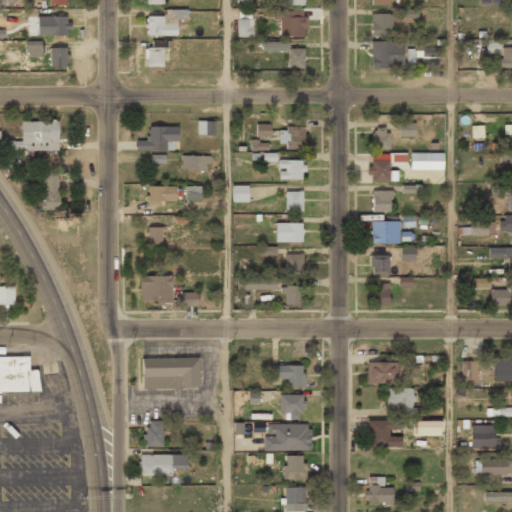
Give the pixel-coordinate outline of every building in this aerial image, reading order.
[(400,22),(422,21),(422,9),(400,9),(400,22)] [(145,16),(145,37),(177,37),(177,20),(186,20),(186,10),(162,10),(162,16),(145,16)] [(273,21),(279,21),(279,37),(306,37),(306,11),(273,11),(273,21)] [(370,36),(391,36),(391,14),(370,14),(370,36)] [(37,17),(37,37),(68,37),(68,17),(37,17)] [(252,39),(252,20),(237,20),(237,39),(252,39)] [(41,41),(25,41),(26,57),(41,56),(41,41)] [(163,42),(155,42),(155,48),(145,48),(145,68),(163,68),(163,42)] [(402,68),(402,42),(370,42),(370,68),(402,68)] [(287,49),(288,43),(262,43),(262,52),(287,52),(287,68),(304,68),(304,49),(287,49)] [(67,68),(67,48),(49,48),(49,68),(67,68)] [(511,68),(511,48),(500,48),(500,68),(511,68)] [(414,64),(438,64),(438,49),(414,49),(414,64)] [(406,67),(413,67),(414,53),(406,53),(406,67)] [(511,148),(511,117),(511,118),(511,124),(503,125),(503,134),(511,134),(511,149),(511,148)] [(58,122),(21,121),(20,141),(7,141),(7,151),(58,151),(58,122)] [(218,134),(218,121),(197,121),(197,134),(218,134)] [(255,137),(270,137),(270,123),(255,123),(255,137)] [(399,123),(399,137),(414,137),(414,123),(399,123)] [(177,150),(177,126),(147,126),(147,140),(136,140),(136,150),(177,150)] [(483,126),(471,126),(471,137),(483,137),(483,126)] [(304,127),(279,127),(279,149),(304,149),(304,127)] [(389,150),(389,129),(372,129),(372,150),(389,150)] [(268,150),(268,141),(249,141),(250,150),(268,150)] [(442,169),(442,152),(410,153),(410,170),(442,169)] [(511,153),(500,153),(500,164),(511,164),(511,173),(511,179),(511,153)] [(165,155),(150,155),(150,163),(165,164),(165,155)] [(180,170),(209,170),(209,155),(180,155),(180,170)] [(369,155),(369,182),(389,182),(389,155),(369,155)] [(277,160),(277,179),(304,179),(304,160),(277,160)] [(40,173),(40,210),(58,210),(58,173),(40,173)] [(248,202),(248,185),(232,185),(232,202),(248,202)] [(491,194),(505,194),(505,185),(491,185),(491,194)] [(175,202),(175,186),(147,187),(147,202),(175,202)] [(201,200),(201,186),(183,186),(183,200),(201,200)] [(372,191),(372,212),(391,212),(391,191),(372,191)] [(303,192),(284,192),(284,212),(303,212),(303,192)] [(511,243),(511,215),(499,215),(499,233),(510,233),(510,243),(511,243)] [(397,244),(397,222),(370,222),(370,244),(397,244)] [(302,242),(302,223),(274,223),(274,242),(302,242)] [(493,236),(493,223),(468,223),(468,236),(493,236)] [(147,244),(161,244),(161,227),(147,227),(147,244)] [(275,247),(260,246),(259,255),(275,255),(275,247)] [(415,247),(399,247),(400,261),(415,260),(415,247)] [(507,259),(507,274),(511,274),(511,248),(488,248),(488,259),(507,259)] [(284,254),(284,273),(302,273),(302,254),(284,254)] [(389,255),(369,255),(369,275),(389,275),(389,255)] [(139,276),(139,302),(171,302),(171,276),(139,276)] [(237,290),(276,289),(276,278),(236,278),(237,290)] [(489,287),(489,278),(474,278),(474,288),(489,287)] [(389,306),(389,283),(373,283),(373,306),(389,306)] [(283,286),(283,304),(301,304),(301,286),(283,286)] [(0,306),(13,306),(13,287),(0,287),(0,306)] [(511,288),(488,288),(488,306),(511,306),(511,288)] [(196,294),(182,294),(182,306),(196,306),(196,294)] [(28,357),(0,357),(0,391),(38,391),(38,370),(29,370),(28,357)] [(141,357),(141,389),(199,389),(199,357),(141,357)] [(511,382),(511,359),(493,359),(493,382),(511,382)] [(396,362),(366,362),(366,384),(396,384),(396,362)] [(460,362),(460,380),(476,380),(476,362),(460,362)] [(302,387),(302,365),(273,365),(273,377),(284,377),(284,387),(302,387)] [(412,411),(412,389),(386,389),(386,411),(412,411)] [(279,394),(278,417),(302,418),(303,395),(279,394)] [(511,416),(510,408),(486,408),(486,416),(511,416)] [(400,437),(394,437),(394,421),(368,421),(368,448),(400,448),(400,437)] [(162,422),(144,422),(144,448),(162,448),(162,422)] [(263,451),(310,451),(310,424),(263,424),(263,451)] [(495,448),(495,425),(469,425),(469,448),(495,448)] [(138,456),(138,477),(172,477),(172,468),(186,468),(186,456),(138,456)] [(304,480),(304,456),(283,456),(283,480),(304,480)] [(477,476),(510,476),(510,460),(477,460),(477,476)] [(405,491),(418,491),(418,482),(404,482),(405,491)] [(392,506),(392,485),(364,485),(364,506),(392,506)] [(284,511),(304,511),(304,488),(284,488),(284,511)] [(511,503),(511,492),(482,492),(482,503),(511,503)]
